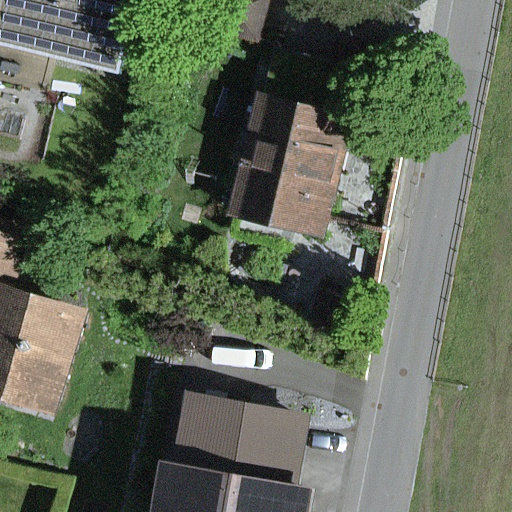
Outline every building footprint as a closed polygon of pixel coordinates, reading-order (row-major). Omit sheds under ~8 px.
[(151,0),(3,0),(0,11),(0,36),(131,73),(151,0)] [(348,116),(273,101),(250,213),(324,228),(348,116)] [(0,287),(3,276),(20,281),(30,246),(0,237),(0,287)] [(3,276),(0,287),(0,394),(62,412),(93,301),(20,281),(3,276)] [(297,428),(192,409),(182,467),(192,469),(183,511),(309,511),(311,499),(285,494),(297,428)]
